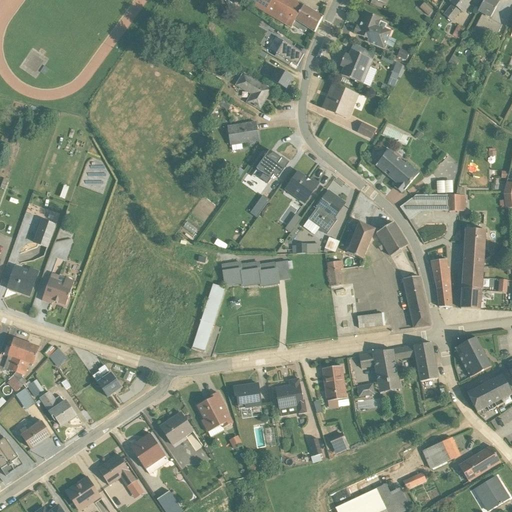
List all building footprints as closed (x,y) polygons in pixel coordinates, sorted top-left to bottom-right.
[(314,33),(322,18),(290,0),(242,0),(248,4),(246,9),(253,13),(256,8),(290,29),(292,26),(304,33),(306,29),(314,33)] [(467,5),(470,0),(452,0),(450,3),(451,5),(443,16),(451,23),(460,12),(462,14),(468,6),(467,5)] [(493,0),(484,0),(477,13),(484,17),(481,16),(473,32),(493,42),(501,26),(488,19),(489,19),(499,3),(493,0)] [(424,4),(419,9),(428,17),(432,12),(424,4)] [(385,46),(392,48),(395,41),(388,38),(391,32),(377,26),(380,19),(365,13),(358,28),(356,27),(353,34),(367,40),(366,43),(383,50),(385,46)] [(459,27),(452,39),(456,41),(464,31),(459,27)] [(303,54),(283,39),(275,51),(295,65),(303,54)] [(400,49),(396,57),(405,61),(408,53),(400,49)] [(339,67),(343,69),(340,76),(362,85),(372,60),(350,51),(348,55),(345,54),(339,67)] [(387,85),(394,88),(397,80),(396,80),(402,66),(396,63),(387,85)] [(293,79),(276,69),(269,81),(286,91),(293,79)] [(206,75),(202,73),(198,81),(201,83),(201,84),(219,94),(224,85),(206,75)] [(272,90),(242,73),(234,86),(249,95),(245,103),(259,112),(272,90)] [(322,109),(348,120),(358,96),(332,86),(322,109)] [(232,105),(221,98),(217,105),(228,111),(232,105)] [(231,146),(232,151),(242,150),(241,145),(259,142),(255,122),(226,127),(230,146),(231,146)] [(375,130),(361,123),(356,133),(370,140),(375,130)] [(384,136),(407,145),(411,136),(388,127),(384,136)] [(423,135),(418,131),(413,137),(418,141),(423,135)] [(401,194),(419,173),(407,162),(404,164),(386,149),(385,149),(386,150),(382,155),(382,158),(375,166),(396,184),(393,187),(401,194)] [(263,174),(259,179),(267,184),(273,175),(278,178),(289,163),(281,158),(280,159),(269,151),(256,169),(263,174)] [(437,168),(431,163),(427,168),(433,172),(437,168)] [(203,171),(199,177),(211,188),(221,178),(211,169),(206,174),(203,171)] [(297,171),(284,191),(304,205),(319,184),(311,179),(309,181),(305,178),(305,177),(297,171)] [(229,175),(226,181),(232,184),(235,179),(229,175)] [(3,179),(0,187),(0,189),(5,191),(8,181),(3,179)] [(186,179),(182,186),(195,193),(199,185),(186,179)] [(436,195),(452,194),(452,182),(436,182),(436,195)] [(504,209),(505,210),(511,208),(511,183),(506,182),(505,183),(502,195),(504,209)] [(63,186),(59,199),(64,200),(68,188),(66,187),(66,186),(65,186),(64,187),(63,186)] [(334,219),(345,204),(327,191),(316,207),(316,208),(315,209),(313,208),(315,210),(308,220),(308,221),(303,228),(314,236),(318,231),(326,235),(336,221),(334,219)] [(465,212),(465,196),(448,196),(448,212),(465,212)] [(261,199),(253,211),(259,215),(267,203),(261,199)] [(300,219),(295,215),(285,230),(290,234),(300,219)] [(41,220),(32,244),(47,249),(56,225),(41,220)] [(354,224),(352,224),(350,226),(350,228),(351,230),(355,231),(353,235),(351,234),(348,241),(350,243),(346,254),(362,260),(375,230),(358,223),(357,224),(354,224)] [(392,223),(375,234),(379,242),(376,245),(380,252),(384,250),(389,257),(407,247),(392,223)] [(475,230),(475,226),(466,225),(465,229),(462,229),(461,247),(463,248),(461,289),(481,291),(485,231),(475,230)] [(328,238),(324,249),(334,253),(339,242),(328,238)] [(293,247),(293,255),(319,254),(319,245),(295,245),(295,247),(293,247)] [(436,290),(450,288),(449,269),(447,268),(446,260),(430,262),(436,290)] [(327,273),(343,270),(342,261),(326,264),(327,273)] [(240,262),(221,265),(224,288),(240,286),(241,288),(259,286),(259,288),(279,285),(279,282),(289,280),(288,271),(293,270),(291,262),(287,262),(259,266),(259,263),(240,265),(240,262)] [(14,266),(6,290),(29,298),(39,272),(30,268),(28,271),(14,266)] [(327,273),(329,287),(342,285),(340,271),(327,273)] [(419,277),(402,280),(413,329),(428,327),(429,326),(430,325),(419,277)] [(50,279),(41,301),(51,305),(52,302),(65,306),(74,282),(65,279),(64,283),(50,279)] [(499,292),(508,292),(509,280),(499,279),(499,292)] [(161,304),(158,322),(176,325),(179,308),(190,310),(193,293),(165,288),(166,284),(153,281),(150,302),(161,304)] [(212,285),(191,350),(203,354),(225,289),(212,285)] [(450,288),(436,290),(438,308),(451,308),(450,288)] [(481,291),(461,289),(460,309),(479,311),(481,291)] [(234,299),(229,304),(230,310),(236,312),(241,308),(240,301),(234,299)] [(383,314),(356,318),(358,330),(384,327),(383,314)] [(481,350),(475,338),(457,348),(454,349),(458,357),(461,364),(483,353),(482,351),(481,350)] [(3,368),(15,373),(26,344),(14,340),(3,368)] [(26,344),(15,373),(24,376),(28,366),(31,367),(38,349),(26,344)] [(418,383),(430,381),(437,379),(431,344),(413,347),(418,383)] [(51,347),(44,354),(48,358),(55,350),(51,347)] [(415,358),(413,347),(359,357),(358,357),(360,366),(360,367),(374,365),(378,394),(379,394),(400,391),(400,390),(395,361),(414,358),(415,358)] [(57,368),(66,360),(58,350),(49,358),(57,368)] [(483,353),(461,364),(465,371),(469,379),(473,377),(490,368),(483,356),(483,353)] [(341,367),(321,370),(326,402),(345,399),(341,367)] [(99,372),(92,377),(107,398),(120,389),(108,372),(102,376),(99,372)] [(126,372),(122,380),(129,383),(133,375),(126,372)] [(6,384),(16,393),(26,382),(21,378),(22,376),(15,373),(8,380),(9,381),(6,384)] [(466,394),(476,413),(486,408),(488,412),(502,404),(501,401),(511,395),(507,388),(507,386),(506,384),(504,382),(501,376),(466,394)] [(66,380),(60,384),(65,390),(70,386),(66,380)] [(280,418),(306,413),(304,401),(302,401),(298,380),(288,382),(289,387),(285,388),(285,387),(275,389),(280,418)] [(28,382),(25,385),(34,398),(44,392),(36,381),(31,385),(28,382)] [(245,410),(261,407),(258,383),(232,387),(233,397),(234,398),(235,397),(237,407),(238,407),(238,410),(245,409),(245,410)] [(372,385),(356,388),(358,399),(374,396),(372,385)] [(35,404),(25,389),(15,396),(25,411),(35,404)] [(49,392),(39,399),(54,421),(56,419),(61,426),(75,417),(61,397),(58,397),(55,399),(49,392)] [(222,429),(232,423),(217,394),(207,398),(207,399),(208,401),(196,407),(203,421),(201,422),(207,433),(220,426),(222,429)] [(322,413),(319,402),(313,403),(317,415),(322,413)] [(193,432),(180,413),(158,427),(172,447),(193,432)] [(20,436),(31,451),(51,437),(39,420),(26,429),(28,431),(20,436)] [(341,433),(328,439),(335,455),(346,450),(346,452),(349,451),(341,433)] [(149,475),(168,462),(165,457),(149,434),(129,447),(145,471),(145,470),(149,475)] [(0,469),(5,477),(22,466),(5,439),(3,440),(1,437),(0,435),(0,469)] [(242,446),(237,436),(228,441),(233,450),(242,446)] [(421,452),(430,470),(431,469),(432,471),(446,464),(446,463),(459,456),(451,438),(421,452)] [(309,442),(313,457),(321,455),(316,440),(309,442)] [(499,463),(490,448),(458,467),(468,483),(499,463)] [(144,494),(139,487),(118,455),(97,469),(108,487),(120,479),(135,500),(144,494)] [(402,482),(406,490),(425,481),(425,480),(427,478),(424,473),(422,474),(421,473),(402,482)] [(64,492),(77,511),(79,511),(101,498),(86,477),(64,492)] [(473,490),(486,511),(487,511),(509,499),(495,477),(473,490)] [(335,509),(336,511),(404,511),(410,509),(400,488),(389,493),(385,485),(335,509)] [(156,500),(164,511),(181,511),(182,511),(169,492),(156,500)]
